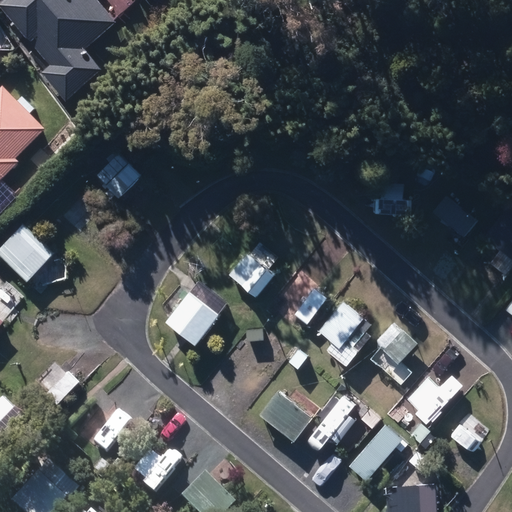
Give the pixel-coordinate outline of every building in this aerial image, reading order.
[(41,73),(66,102),(103,69),(86,49),(117,22),(97,0),(4,0),(0,4),(0,7),(50,64),(41,73)] [(0,181),(20,162),(15,158),(45,128),(31,114),(35,110),(27,102),(23,106),(2,86),(0,88),(0,181)] [(105,194),(112,200),(116,195),(120,199),(143,176),(120,154),(97,177),(110,190),(105,194)] [(161,158),(149,170),(176,199),(189,187),(161,158)] [(60,219),(71,230),(91,207),(80,197),(60,219)] [(476,221),(444,197),(431,215),(462,239),(476,221)] [(109,212),(118,221),(125,214),(116,205),(109,212)] [(502,250),(511,256),(511,210),(507,207),(484,237),(487,239),(486,241),(501,252),(502,250)] [(0,249),(0,256),(28,282),(55,254),(24,224),(0,249)] [(252,258),(238,247),(220,270),(234,281),(252,258)] [(326,295),(309,285),(292,313),(308,323),(326,295)] [(165,324),(195,346),(219,315),(189,292),(165,324)] [(327,351),(348,368),(373,336),(367,332),(373,324),(344,302),(320,332),(333,343),(327,351)] [(372,360),(402,388),(414,374),(402,363),(419,344),(403,331),(401,333),(392,325),(375,343),(382,349),(372,360)] [(44,396),(56,407),(79,383),(67,372),(44,396)] [(0,423),(21,398),(7,386),(0,394),(0,423)] [(260,416),(295,443),(314,418),(278,391),(260,416)] [(387,439),(373,429),(355,452),(369,462),(387,439)] [(120,477),(146,500),(168,475),(141,452),(120,477)] [(46,478),(56,485),(61,479),(51,471),(46,478)] [(181,498),(194,511),(229,511),(237,505),(206,473),(181,498)] [(17,503),(28,511),(54,511),(64,500),(53,491),(56,489),(40,476),(17,503)] [(418,511),(419,487),(386,486),(385,511),(418,511)]
